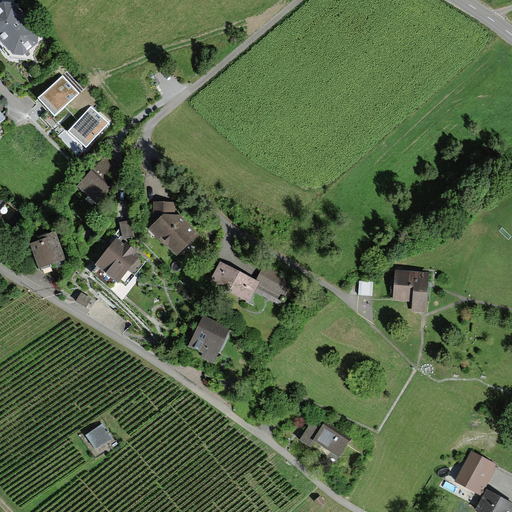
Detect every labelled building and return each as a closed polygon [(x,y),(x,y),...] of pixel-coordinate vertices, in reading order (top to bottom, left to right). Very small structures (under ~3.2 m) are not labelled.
[(21,31),(23,22),(9,5),(0,12),(0,36),(14,55),(23,55),(33,45),(21,31)] [(63,76),(38,99),(55,116),(79,93),(63,76)] [(110,123),(91,107),(68,133),(86,149),(110,123)] [(104,158),(76,188),(95,205),(110,188),(102,180),(114,168),(104,158)] [(149,230),(172,255),(193,234),(172,213),(173,204),(151,204),(149,230)] [(30,247),(39,273),(65,263),(54,232),(36,239),(38,244),(30,247)] [(142,263),(115,241),(92,270),(114,287),(119,280),(124,284),(142,263)] [(219,265),(209,286),(244,303),(255,283),(219,265)] [(286,300),(294,282),(269,270),(260,289),(286,300)] [(394,274),(393,300),(410,301),(410,308),(425,309),(427,276),(394,274)] [(374,297),(375,283),(361,283),(360,296),(374,297)] [(91,296),(82,291),(75,301),(85,307),(91,296)] [(200,320),(187,350),(214,361),(226,332),(200,320)] [(314,445),(335,458),(349,437),(325,423),(319,433),(310,427),(300,444),(311,450),(314,445)] [(100,428),(85,437),(94,450),(108,441),(100,428)] [(472,454),(457,483),(480,495),(495,466),(472,454)] [(511,511),(511,506),(489,496),(481,511),(511,511)]
